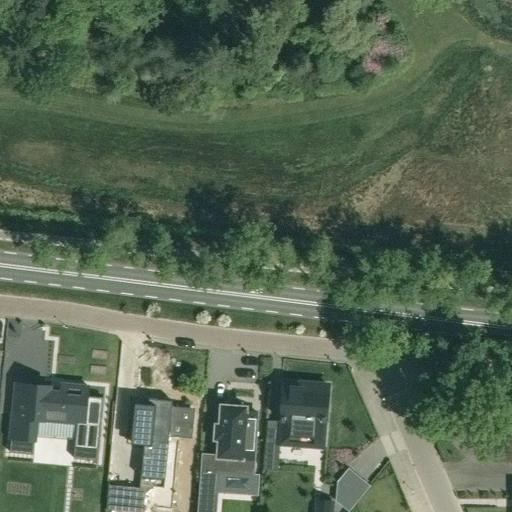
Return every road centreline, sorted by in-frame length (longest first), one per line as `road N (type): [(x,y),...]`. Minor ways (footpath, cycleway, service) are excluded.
road 1 (primary): [(0,266),(511,328)]
road 2 (unclassified): [(389,357),(0,305)]
road 3 (residential): [(447,511),(389,357)]
road 4 (unclassified): [(511,370),(389,357)]
